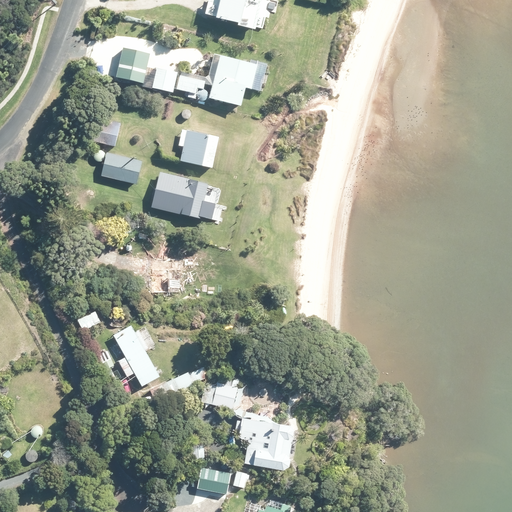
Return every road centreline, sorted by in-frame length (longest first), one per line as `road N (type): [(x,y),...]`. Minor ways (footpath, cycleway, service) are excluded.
road 1 (residential): [(0,192),(133,489)]
road 2 (unclassified): [(0,153),(32,116),(72,0)]
